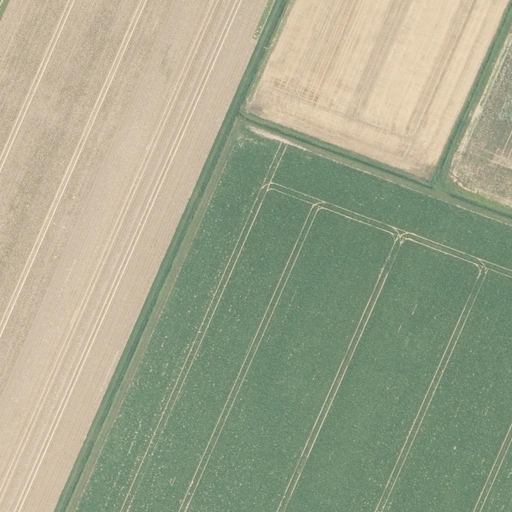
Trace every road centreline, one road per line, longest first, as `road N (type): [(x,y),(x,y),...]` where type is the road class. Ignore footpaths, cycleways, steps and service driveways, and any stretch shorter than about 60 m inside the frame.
road 1 (track): [(69,511),(238,123),(511,225)]
road 2 (track): [(435,196),(511,19)]
